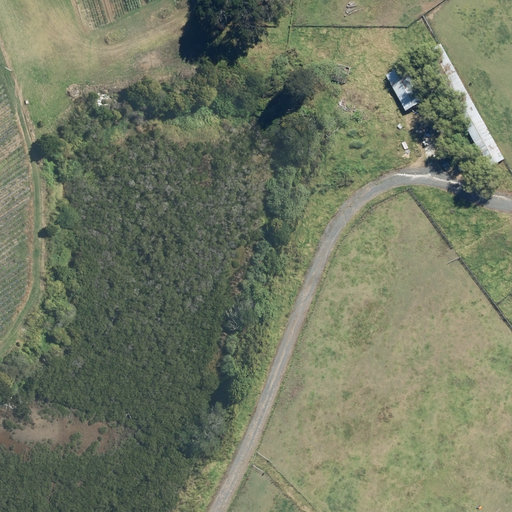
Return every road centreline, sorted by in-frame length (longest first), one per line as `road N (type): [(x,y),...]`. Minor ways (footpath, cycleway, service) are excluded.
road 1 (track): [(216,511),(246,459),(335,222),(377,184),(446,173),(511,195)]
road 2 (track): [(0,348),(16,336),(31,298),(37,245),(34,154),(0,49)]
